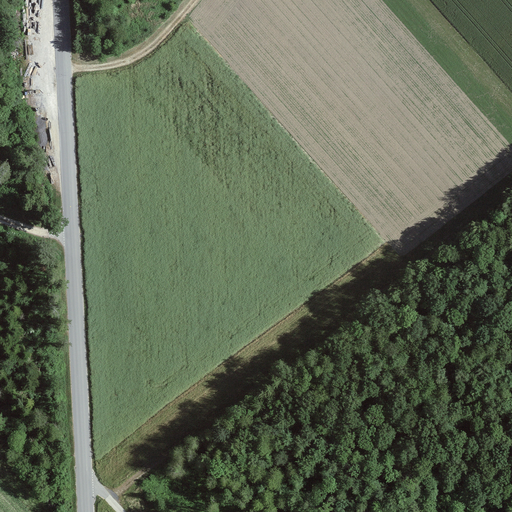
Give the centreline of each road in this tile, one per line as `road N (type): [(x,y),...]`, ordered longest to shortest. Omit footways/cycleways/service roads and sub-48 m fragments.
road 1 (tertiary): [(54,0),(89,511)]
road 2 (track): [(198,0),(148,51),(117,64),(62,67)]
